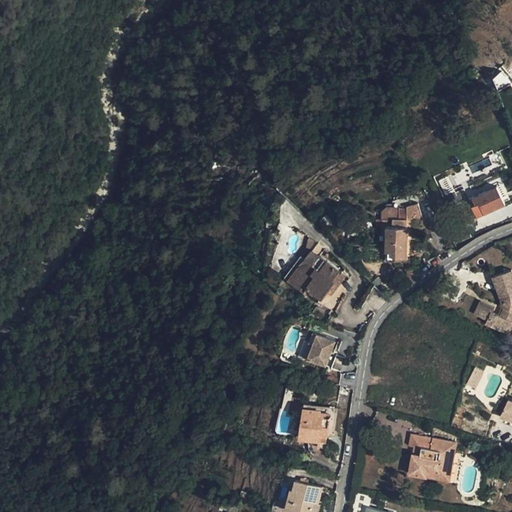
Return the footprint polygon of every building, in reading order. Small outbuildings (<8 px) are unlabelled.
[(477,217),(505,204),(497,185),(472,196),(476,204),(472,206),(477,217)] [(476,204),(472,196),(471,194),(467,196),(472,206),(476,204)] [(424,219),(419,202),(407,205),(407,208),(408,208),(408,218),(424,219)] [(394,258),(406,258),(408,208),(388,207),(382,212),(382,218),(382,226),(382,231),(387,231),(386,241),(385,257),(394,258)] [(301,256),(305,259),(317,244),(307,237),(308,246),(301,256)] [(305,259),(311,264),(312,264),(319,254),(313,249),(305,259)] [(336,288),(346,275),(319,254),(312,264),(311,264),(298,267),(289,280),(305,292),(308,288),(322,299),(332,285),(336,288)] [(285,277),(289,280),(298,267),(311,264),(305,259),(301,256),(285,277)] [(484,323),(504,334),(510,325),(511,321),(511,273),(510,269),(491,277),(500,297),(502,309),(498,317),(491,312),(493,309),(479,301),(472,313),(485,321),(484,323)] [(326,365),(335,341),(313,332),(309,342),(313,344),(308,359),(326,365)] [(303,357),(308,359),(313,344),(309,342),(303,357)] [(346,357),(337,354),(331,367),(341,371),(346,357)] [(474,370),(467,384),(473,387),(480,373),(474,370)] [(511,401),(508,400),(500,416),(511,420),(511,401)] [(304,407),(299,438),(327,442),(331,413),(321,411),(321,409),(304,407)] [(411,475),(426,477),(428,470),(451,473),(456,442),(412,435),(411,445),(416,446),(423,447),(422,455),(414,454),(411,475)] [(416,446),(414,454),(422,455),(423,447),(416,446)] [(426,477),(449,481),(451,473),(428,470),(426,477)] [(318,501),(323,484),(296,477),(293,488),(296,488),(291,508),(302,511),(304,511),(311,511),(315,500),(318,501)] [(291,508),(296,488),(293,488),(291,487),(286,507),(291,508)] [(358,494),(356,502),(362,503),(364,496),(358,494)] [(319,511),(322,502),(318,501),(315,500),(311,511),(319,511)] [(363,511),(365,504),(356,502),(352,511),(363,511)]
